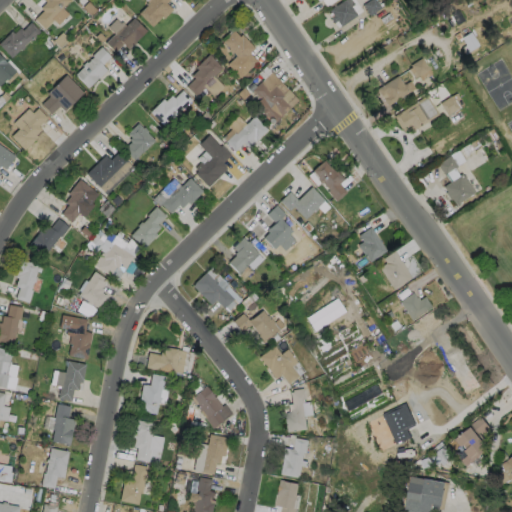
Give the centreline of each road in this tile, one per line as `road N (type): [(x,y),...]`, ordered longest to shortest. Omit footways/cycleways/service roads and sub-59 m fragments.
road 1 (residential): [(338,110),(135,312),(92,511)]
road 2 (residential): [(511,355),(260,0)]
road 3 (residential): [(221,0),(90,130),(0,235)]
road 4 (residential): [(158,285),(265,401),(242,511)]
